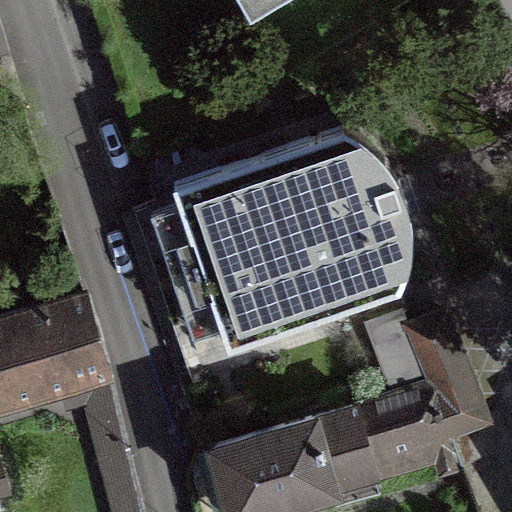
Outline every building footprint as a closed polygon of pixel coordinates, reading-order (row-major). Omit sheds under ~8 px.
[(197,129),(154,0),(85,0),(140,165),(197,129)] [(368,88),(398,70),(379,38),(349,57),(368,88)] [(226,346),(396,288),(404,266),(408,244),(407,220),(402,196),(392,175),(379,156),(362,140),(341,127),(171,184),(178,204),(149,213),(191,336),(219,327),(226,346)] [(0,400),(104,371),(103,368),(100,368),(81,299),(0,321),(0,400)] [(367,324),(373,339),(406,327),(401,312),(367,324)] [(442,313),(406,327),(373,339),(392,390),(429,380),(449,434),(483,421),(442,313)] [(392,390),(209,446),(228,511),(255,511),(329,490),(333,503),(378,491),(374,478),(435,461),(439,474),(459,469),(449,434),(429,380),(392,390)]
